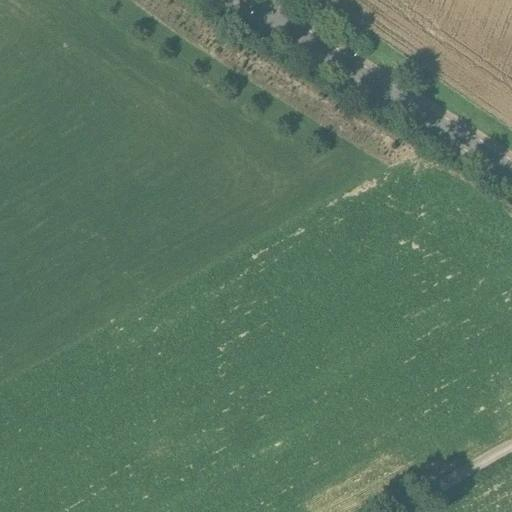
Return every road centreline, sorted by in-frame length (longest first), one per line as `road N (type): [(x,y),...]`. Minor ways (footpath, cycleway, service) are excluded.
road 1 (tertiary): [(511,170),(244,0)]
road 2 (unclassified): [(397,511),(511,446)]
